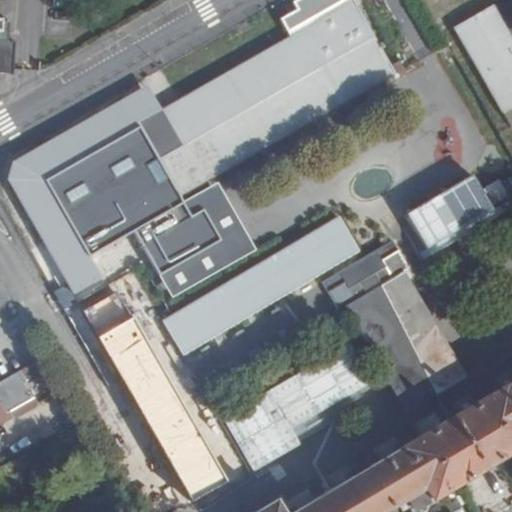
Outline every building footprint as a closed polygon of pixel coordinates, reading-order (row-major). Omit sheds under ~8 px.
[(185,99),(162,112),(150,90),(26,158),(14,174),(10,192),(74,301),(104,285),(91,261),(136,236),(173,301),(256,254),(219,189),(185,208),(179,198),(411,67),(407,59),(392,68),(353,1),(355,0),(302,0),(295,4),(298,10),(289,15),(282,19),(287,27),(293,38),(185,99)] [(511,43),(491,7),(454,29),(511,130),(511,129),(511,43)] [(0,29),(0,40),(10,45),(11,27),(4,26),(4,30),(0,29)] [(360,248),(340,213),(166,320),(185,353),(360,248)] [(340,308),(350,303),(371,291),(373,294),(382,290),(388,287),(386,282),(409,268),(411,267),(395,236),(323,277),(340,308)] [(371,291),(350,303),(410,409),(469,373),(409,268),(386,282),(388,287),(382,290),(373,294),(371,291)] [(227,479),(118,287),(83,307),(192,499),(227,479)] [(39,394),(24,368),(0,381),(0,394),(10,412),(39,394)] [(511,381),(450,418),(289,511),(280,511),(273,501),(253,511),(377,511),(407,495),(415,508),(478,470),(480,470),(511,450),(511,381)]
